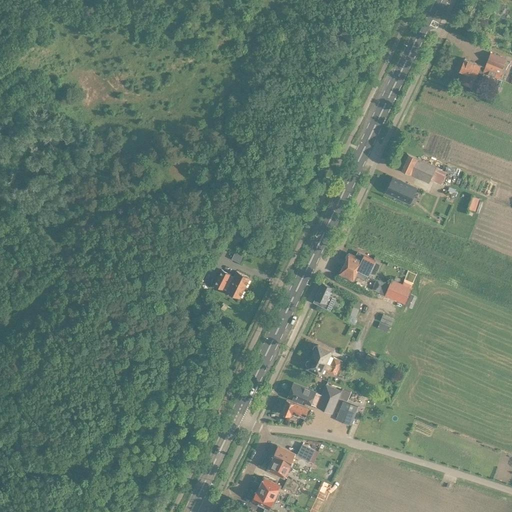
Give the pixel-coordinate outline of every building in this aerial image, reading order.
[(463,30),(471,33),(473,28),(465,25),(463,30)] [(464,73),(460,84),(470,89),(475,78),(479,79),(482,73),(498,79),(505,62),(509,63),(510,60),(491,53),(490,56),(487,62),(486,62),(484,67),(480,66),(480,65),(464,59),(459,71),(464,73)] [(428,183),(436,167),(406,153),(399,169),(428,183)] [(392,177),(385,193),(409,204),(416,188),(392,177)] [(473,197),(469,209),(474,211),(478,199),(473,197)] [(235,253),(232,259),(240,262),(243,256),(235,253)] [(348,255),(343,264),(364,274),(363,274),(368,276),(368,275),(367,275),(374,260),(358,253),(355,257),(349,254),(348,254),(348,255)] [(343,264),(339,274),(352,281),(355,276),(365,281),(368,276),(363,274),(343,264)] [(222,290),(230,275),(221,270),(213,285),(222,290)] [(226,291),(239,298),(249,278),(236,271),(226,291)] [(372,290),(379,293),(383,283),(376,280),(372,290)] [(403,303),(403,304),(412,308),(416,297),(407,294),(410,288),(391,281),(390,284),(384,282),(383,283),(379,293),(403,303)] [(316,293),(315,296),(315,297),(315,298),(312,302),(319,305),(329,311),(332,306),(336,308),(338,303),(339,303),(334,301),(335,299),(329,295),(331,291),(332,288),(322,283),(317,293),(316,293)] [(350,315),(357,318),(362,304),(356,301),(350,315)] [(391,326),(394,319),(382,315),(379,321),(391,326)] [(379,323),(377,328),(387,332),(389,327),(379,323)] [(317,345),(317,346),(314,347),(313,349),(314,352),(312,356),(339,369),(342,362),(333,357),(333,358),(330,357),(332,352),(331,352),(317,345)] [(375,366),(378,359),(367,354),(364,360),(375,366)] [(339,370),(339,369),(312,356),(310,361),(307,362),(306,364),(307,367),(306,368),(319,374),(320,374),(321,375),(323,370),(334,375),(336,376),(339,370)] [(316,407),(332,413),(338,398),(347,402),(350,393),(341,389),(341,391),(325,385),(321,395),(293,383),(287,398),(304,405),(305,402),(316,407)] [(301,416),(305,417),(308,409),(294,404),(286,401),(281,413),(289,417),(291,414),(300,418),(301,416)] [(343,402),(335,420),(350,425),(355,414),(357,407),(343,402)] [(315,450),(302,444),(296,456),(309,462),(313,455),(315,450)] [(273,459),(292,468),(294,463),(292,461),(295,455),(277,446),(273,456),(274,456),(273,459)] [(289,473),(292,468),(273,459),(271,463),(269,463),(267,467),(268,468),(267,470),(285,478),(284,477),(285,477),(288,472),(289,473)] [(287,478),(284,483),(297,489),(299,484),(287,478)] [(261,481),(259,485),(260,486),(258,490),(276,499),(279,494),(277,493),(280,487),(263,479),(262,480),(261,481)] [(323,500),(330,485),(323,482),(316,497),(323,500)] [(294,494),(297,489),(284,483),(282,489),(294,494)] [(255,492),(252,500),(251,502),(269,510),(270,509),(269,509),(272,503),(274,504),(276,499),(258,490),(257,493),(255,492)] [(309,511),(318,511),(323,500),(316,497),(309,511)]
